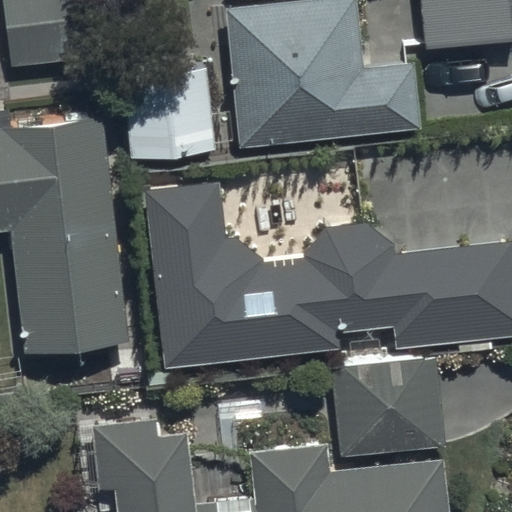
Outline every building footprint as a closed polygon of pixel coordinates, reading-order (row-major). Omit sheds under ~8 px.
[(203,58),(119,67),(127,155),(418,126),(412,57),(360,62),(353,0),(304,0),(221,8),(230,96),(207,98),(203,58)] [(103,111),(0,121),(0,227),(14,226),(26,352),(125,343),(103,111)] [(156,360),(340,346),(339,328),(392,324),(393,342),(511,332),(511,279),(509,240),(393,249),(364,222),(314,226),(300,256),(259,260),(256,232),(227,235),(222,177),(142,184),(156,360)] [(437,355),(329,365),(339,457),(446,446),(437,355)] [(155,419),(92,423),(98,488),(115,487),(117,511),(445,511),(442,460),(324,467),(323,445),(250,449),(253,498),(188,502),(184,432),(156,434),(155,419)]
